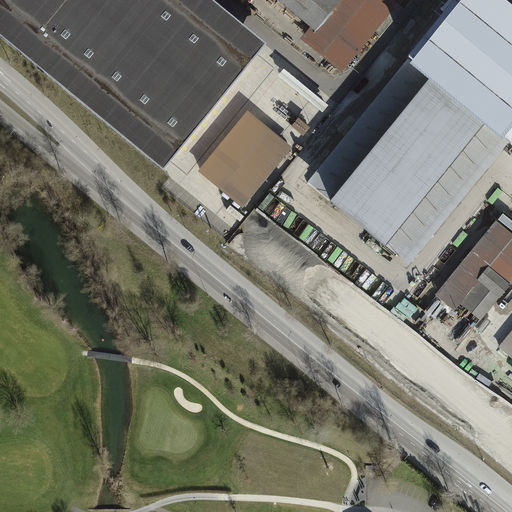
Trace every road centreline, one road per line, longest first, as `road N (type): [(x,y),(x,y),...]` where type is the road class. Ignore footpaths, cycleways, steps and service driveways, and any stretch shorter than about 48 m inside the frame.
road 1 (primary): [(68,153),(505,511)]
road 2 (track): [(344,509),(354,472),(337,454),(239,420),(179,374),(80,352)]
road 3 (track): [(344,509),(188,495),(135,511)]
